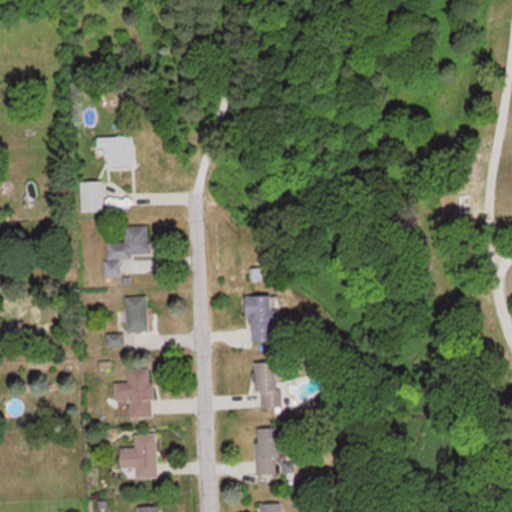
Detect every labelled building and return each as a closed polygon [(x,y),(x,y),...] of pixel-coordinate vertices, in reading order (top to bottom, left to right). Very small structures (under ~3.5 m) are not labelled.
[(136,164),(136,135),(106,135),(106,164),(136,164)] [(83,180),(83,211),(106,211),(106,180),(83,180)] [(109,258),(152,257),(151,224),(127,225),(127,241),(108,241),(109,258)] [(269,278),(268,267),(252,268),(252,279),(269,278)] [(151,330),(149,295),(125,296),(127,331),(151,330)] [(250,295),(251,341),(275,341),(275,295),(250,295)] [(281,406),(281,361),(259,361),(260,406),(281,406)] [(131,415),(154,415),(154,366),(130,366),(130,381),(117,381),(117,399),(131,399),(131,415)] [(278,472),(278,450),(290,450),(290,440),(280,440),(279,426),(258,426),(259,472),(278,472)] [(158,432),(136,432),(137,446),(122,446),(122,466),(138,465),(138,476),(159,476),(158,432)] [(265,502),(264,511),(284,511),(284,502),(265,502)]
